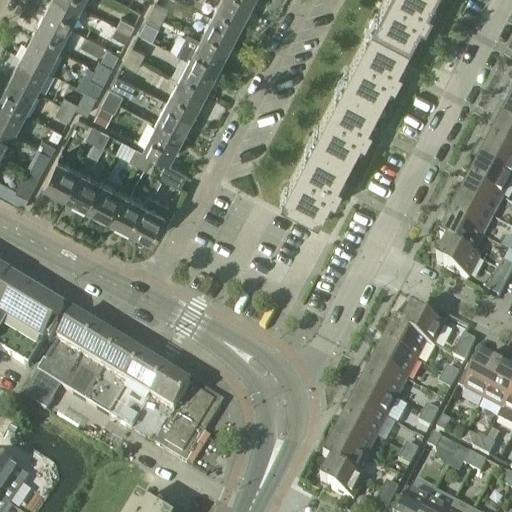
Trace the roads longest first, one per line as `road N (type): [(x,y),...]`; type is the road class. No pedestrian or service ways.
road 1 (residential): [(142,297),(301,0)]
road 2 (tertiary): [(369,257),(508,0)]
road 3 (tertiary): [(277,388),(249,359),(142,297)]
road 4 (tertiary): [(277,388),(304,373),(369,257)]
road 5 (tertiary): [(142,297),(0,226)]
road 6 (residential): [(496,322),(369,257)]
road 7 (tertiary): [(248,510),(278,449),(277,388)]
